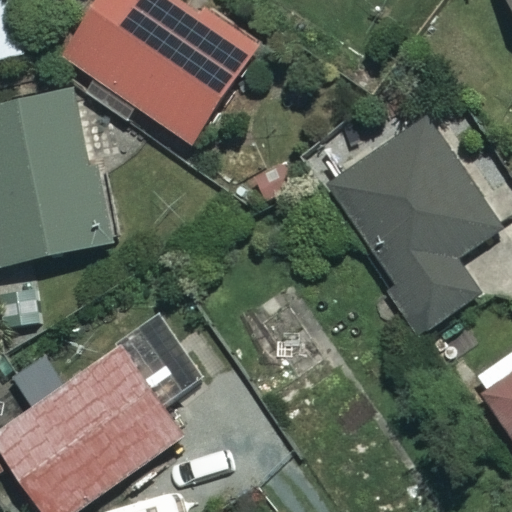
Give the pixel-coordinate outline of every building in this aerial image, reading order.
[(0,0),(0,60),(28,55),(17,0),(0,0)] [(256,46),(185,0),(101,0),(64,57),(193,142),(256,46)] [(109,243),(75,90),(0,106),(0,245),(4,266),(109,243)] [(501,226),(429,121),(329,190),(426,331),(481,293),(456,257),(501,226)] [(74,511),(182,436),(121,349),(0,434),(0,447),(45,511),(74,511)] [(511,372),(484,389),(511,437),(511,372)]
